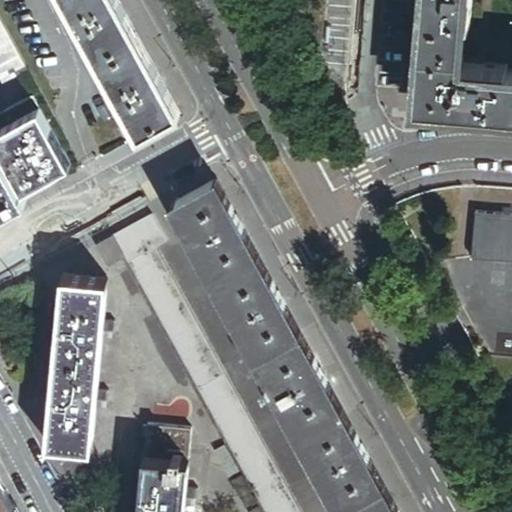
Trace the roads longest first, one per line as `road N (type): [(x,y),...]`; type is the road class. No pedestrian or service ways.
road 1 (primary): [(231,129),(442,511)]
road 2 (primary): [(493,511),(322,200)]
road 3 (residential): [(0,256),(231,129)]
road 4 (primary): [(322,200),(212,0)]
road 5 (residential): [(511,152),(439,149),(387,165),(322,200)]
road 6 (primary): [(160,0),(231,129)]
